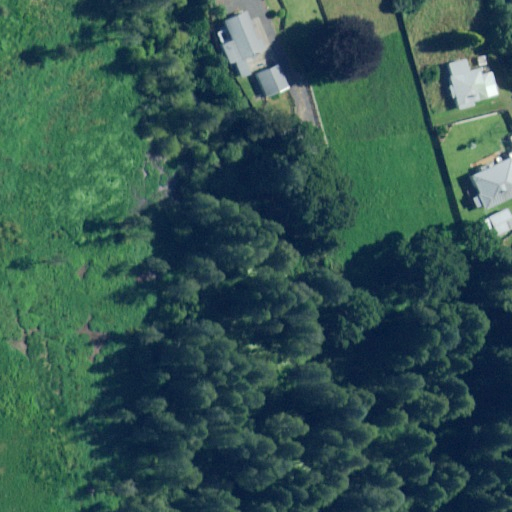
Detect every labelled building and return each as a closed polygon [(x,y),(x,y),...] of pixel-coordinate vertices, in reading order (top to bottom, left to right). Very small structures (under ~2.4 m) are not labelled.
[(245,74),(241,64),(253,60),(251,55),(259,52),(248,23),(244,25),(240,13),(219,21),(223,29),(213,33),(225,64),(230,62),(236,78),(245,74)] [(494,95),(483,55),(474,58),(477,68),(465,72),(461,60),(443,65),(449,85),(445,86),(448,98),(451,97),(454,110),(470,106),(469,102),(494,95)] [(290,103),(274,66),(254,75),(270,112),(290,103)] [(511,172),(511,152),(505,156),(506,159),(467,177),(473,188),(465,191),(472,208),(478,206),(480,210),(511,195),(511,174),(511,173),(511,172)] [(511,227),(504,210),(482,220),(491,237),(511,227)]
